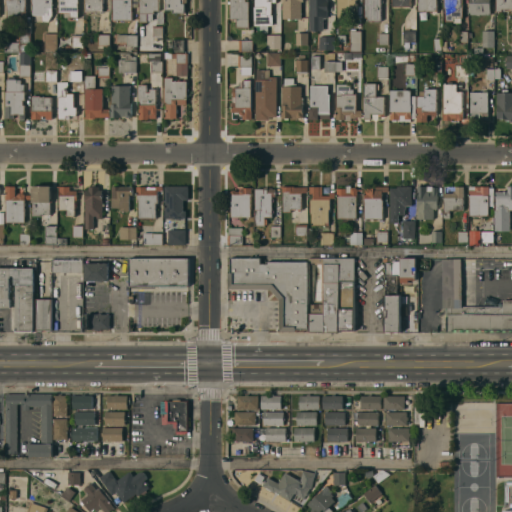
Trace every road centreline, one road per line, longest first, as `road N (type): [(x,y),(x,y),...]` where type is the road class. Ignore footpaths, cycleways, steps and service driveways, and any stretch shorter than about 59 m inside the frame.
road 1 (residential): [(511,155),(0,151)]
road 2 (tertiary): [(209,0),(209,366)]
road 3 (primary): [(505,365),(325,366)]
road 4 (residential): [(209,366),(208,489)]
